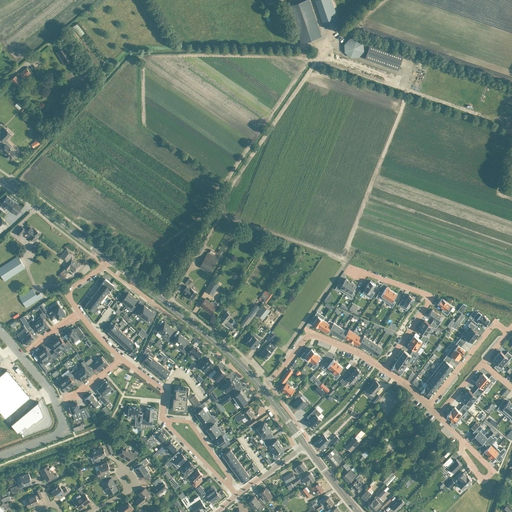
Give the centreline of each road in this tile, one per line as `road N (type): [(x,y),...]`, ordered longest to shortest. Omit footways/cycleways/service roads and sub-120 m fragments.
road 1 (residential): [(134,279),(130,285),(256,391),(296,451)]
road 2 (residential): [(348,266),(431,297),(384,369)]
road 3 (secondary): [(261,387),(134,279)]
road 4 (residential): [(384,369),(309,333),(261,387)]
road 5 (secondary): [(108,259),(0,177)]
road 6 (residential): [(427,405),(495,322),(507,331)]
